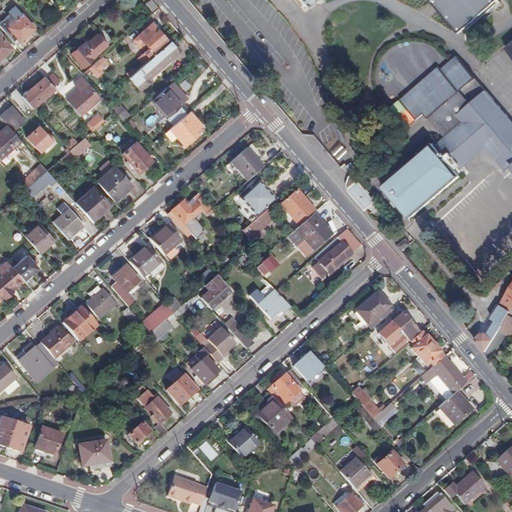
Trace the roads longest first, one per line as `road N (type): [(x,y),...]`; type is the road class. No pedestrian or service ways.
road 1 (residential): [(387,254),(102,505)]
road 2 (residential): [(260,114),(0,338)]
road 3 (tertiary): [(387,254),(506,405)]
road 4 (residential): [(386,511),(506,405)]
road 5 (tertiary): [(260,114),(160,0)]
road 6 (residential): [(93,0),(0,83)]
road 7 (tertiary): [(342,207),(260,114)]
